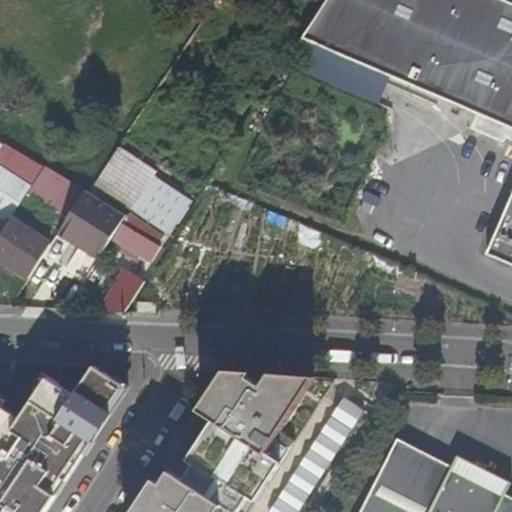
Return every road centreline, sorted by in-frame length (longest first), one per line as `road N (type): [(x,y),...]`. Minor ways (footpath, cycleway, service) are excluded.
road 1 (residential): [(196,339),(511,355)]
road 2 (residential): [(91,511),(193,360),(196,339)]
road 3 (residential): [(196,339),(0,325)]
